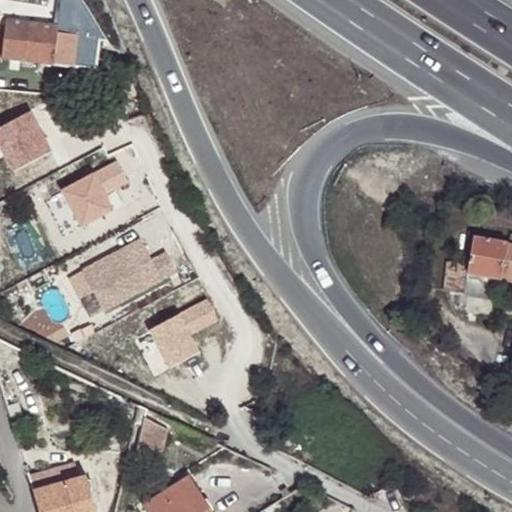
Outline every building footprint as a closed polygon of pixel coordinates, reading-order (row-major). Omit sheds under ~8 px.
[(7,24),(4,44),(3,57),(3,60),(55,65),(59,35),(60,29),(7,24)] [(100,40),(59,35),(55,65),(97,70),(100,40)] [(37,102),(0,120),(0,129),(15,158),(55,138),(37,102)] [(100,162),(65,180),(85,219),(120,201),(116,193),(139,181),(126,156),(103,168),(100,162)] [(439,201),(438,207),(470,213),(469,207),(439,201)] [(510,229),(511,208),(478,206),(477,226),(510,229)] [(149,232),(89,262),(114,310),(189,273),(177,248),(161,256),(149,232)] [(511,245),(471,239),(469,246),(466,264),(465,273),(499,278),(511,280),(511,245)] [(465,273),(466,264),(461,264),(446,263),(442,292),(461,295),(465,273)] [(496,302),(499,278),(465,273),(461,295),(496,302)] [(138,405),(129,402),(108,492),(118,493),(135,424),(136,415),(138,405)] [(31,491),(37,511),(94,511),(86,479),(54,486),(31,491)] [(184,480),(177,484),(189,502),(197,498),(184,480)] [(140,508),(141,511),(206,511),(197,498),(189,502),(177,484),(140,508)]
